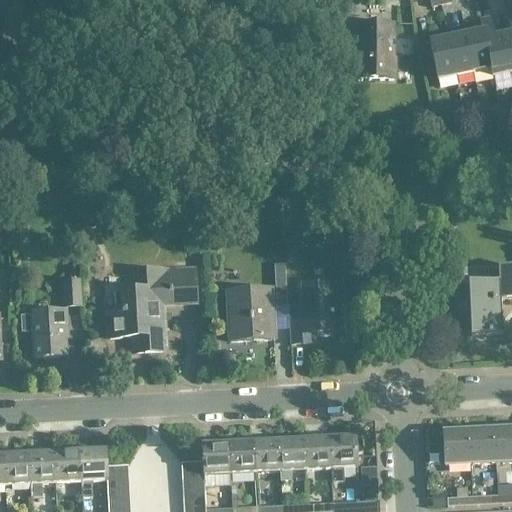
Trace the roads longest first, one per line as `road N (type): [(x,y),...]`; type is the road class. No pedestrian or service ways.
road 1 (residential): [(0,412),(398,392)]
road 2 (residential): [(197,154),(324,169),(412,210)]
road 3 (residential): [(0,141),(197,154)]
road 4 (residential): [(398,392),(394,296),(412,210)]
road 5 (residential): [(60,0),(95,45),(200,75)]
road 6 (residential): [(405,511),(398,392)]
